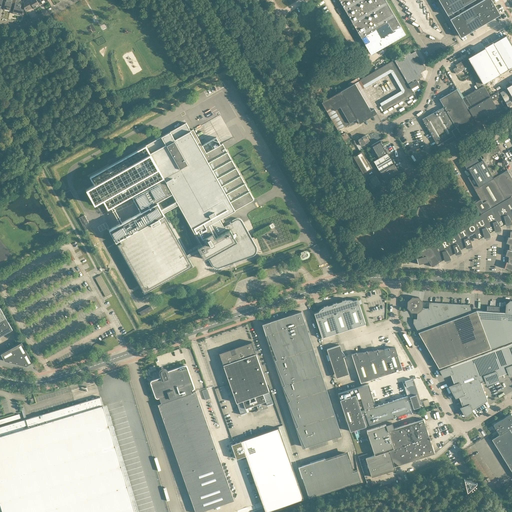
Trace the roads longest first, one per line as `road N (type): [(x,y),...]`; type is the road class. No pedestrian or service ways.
road 1 (tertiary): [(374,277),(317,287),(57,378),(0,376)]
road 2 (unclassified): [(337,214),(209,0)]
road 3 (unclassified): [(395,278),(394,319),(453,423),(466,427),(511,400)]
road 4 (unclassified): [(413,176),(389,132),(393,125),(418,110),(439,63),(511,21)]
